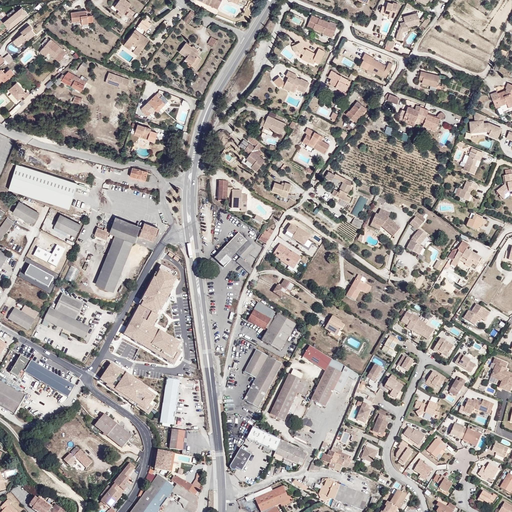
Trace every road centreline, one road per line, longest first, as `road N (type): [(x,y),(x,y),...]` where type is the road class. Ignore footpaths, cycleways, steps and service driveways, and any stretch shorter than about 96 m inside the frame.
road 1 (residential): [(194,180),(221,114),(258,73),(288,1),(345,20),(346,33),(401,62),(416,52),(478,75),(511,18)]
road 2 (residential): [(212,393),(222,391),(244,291),(259,260),(280,221),(309,197)]
road 3 (residential): [(0,127),(119,165),(133,162),(168,180)]
road 4 (unclassified): [(88,377),(156,252),(175,233)]
road 5 (unclassified): [(120,511),(142,476),(147,441),(88,377)]
road 6 (primary): [(210,381),(193,231)]
road 7 (primary): [(184,235),(210,381)]
